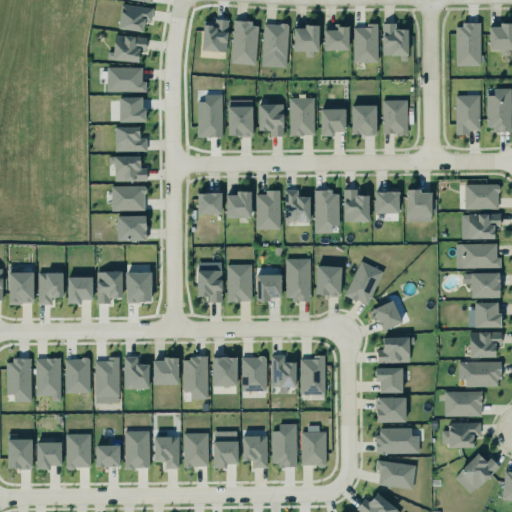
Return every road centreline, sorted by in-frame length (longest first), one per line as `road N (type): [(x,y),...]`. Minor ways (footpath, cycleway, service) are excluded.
road 1 (residential): [(341,484),(319,493),(0,495),(173,331),(347,329),(348,463),(341,484)]
road 2 (residential): [(171,165),(511,161)]
road 3 (residential): [(173,331),(171,86),(180,0)]
road 4 (residential): [(429,0),(430,162)]
